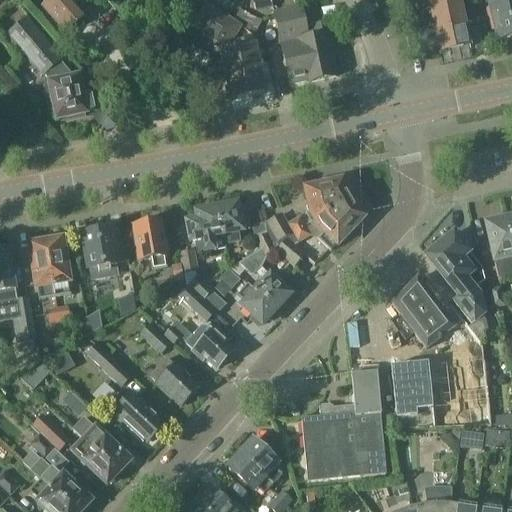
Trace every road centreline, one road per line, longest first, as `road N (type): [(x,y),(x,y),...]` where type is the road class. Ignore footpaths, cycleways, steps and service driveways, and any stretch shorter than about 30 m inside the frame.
road 1 (residential): [(130,511),(397,227),(411,192),(397,115)]
road 2 (tertiary): [(0,192),(397,115)]
road 3 (residential): [(397,115),(375,44),(346,0)]
